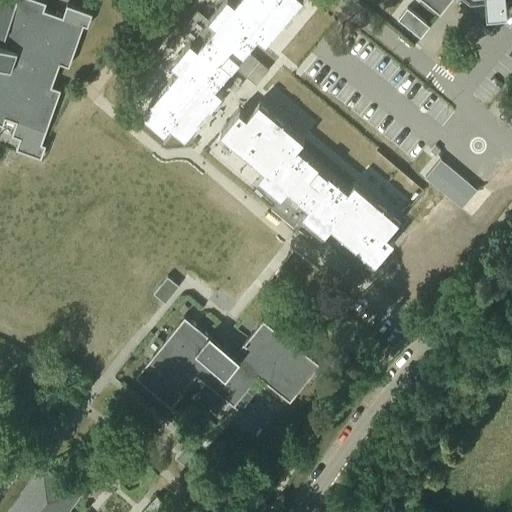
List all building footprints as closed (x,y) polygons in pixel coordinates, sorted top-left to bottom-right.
[(0,0),(0,123),(4,124),(6,117),(16,121),(12,133),(20,137),(16,148),(41,157),(46,144),(42,143),(47,131),(62,89),(53,86),(57,74),(61,63),(70,66),(85,23),(88,25),(92,13),(68,4),(64,16),(45,9),(47,2),(42,0),(0,0)] [(236,0),(235,2),(233,0),(224,0),(209,18),(216,24),(198,46),(191,39),(172,62),(179,68),(142,112),(164,131),(170,124),(185,136),(223,92),(216,86),(259,35),(266,41),(300,0),(236,0)] [(447,4),(450,0),(423,0),(440,13),(447,4)] [(485,0),(487,13),(508,11),(507,0),(485,0)] [(407,8),(398,19),(404,24),(413,13),(407,8)] [(221,132),(255,161),(265,169),(259,176),(281,195),(287,188),(309,206),(302,214),(325,233),(332,225),(376,262),(395,240),(387,233),(400,219),(355,181),(349,188),(316,161),(298,146),(304,138),(260,101),(248,115),(247,115),(240,109),(221,132)] [(441,158),(426,176),(462,207),(477,189),(441,158)] [(177,265),(154,293),(164,302),(187,274),(177,265)] [(167,336),(163,342),(135,376),(171,405),(196,374),(208,383),(213,388),(241,410),(242,409),(236,404),(235,403),(258,375),(290,400),(320,363),(263,317),(244,341),(243,342),(248,345),(239,356),(220,340),(216,345),(209,339),(212,334),(210,332),(208,335),(184,315),(167,336)] [(202,458),(197,453),(187,465),(193,470),(202,458)] [(63,511),(77,494),(43,469),(22,498),(20,496),(10,510),(12,511),(63,511)]
